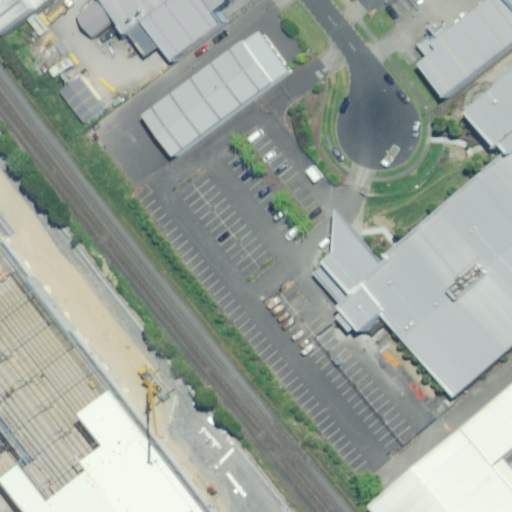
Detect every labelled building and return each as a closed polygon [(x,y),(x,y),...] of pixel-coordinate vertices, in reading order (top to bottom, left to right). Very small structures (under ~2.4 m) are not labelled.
[(0,0),(0,39),(51,0),(0,0)] [(234,18),(219,0),(93,0),(124,41),(141,28),(169,66),(234,18)] [(446,101),(511,49),(511,11),(503,0),(493,0),(425,54),(430,60),(420,68),(446,101)] [(285,73),(255,33),(138,120),(168,160),(285,73)] [(381,307),(456,391),(511,341),(511,68),(469,107),(508,151),(382,262),(337,206),(337,248),(312,270),(361,325),(381,307)] [(99,109),(75,78),(53,94),(76,126),(99,109)] [(13,479),(38,511),(219,511),(0,227),(0,410),(38,460),(13,479)] [(511,380),(457,427),(511,492),(511,380)] [(511,511),(511,492),(457,427),(368,504),(374,511),(511,511)]
